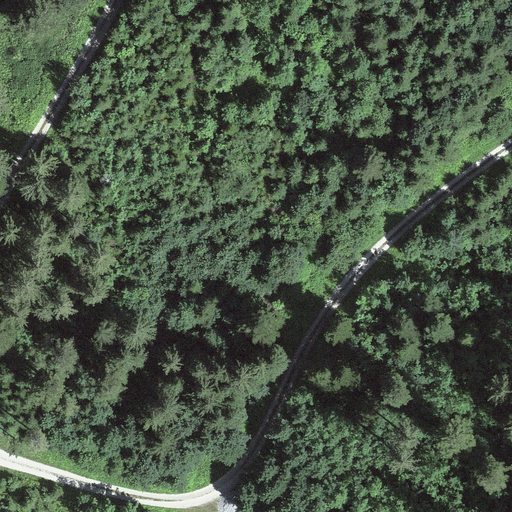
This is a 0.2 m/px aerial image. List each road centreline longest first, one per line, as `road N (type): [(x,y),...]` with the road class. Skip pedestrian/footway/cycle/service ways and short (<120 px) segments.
road 1 (track): [(0,453),(172,499),(217,493),(247,467),(326,314),(370,260),(511,146)]
road 2 (track): [(120,0),(0,208)]
